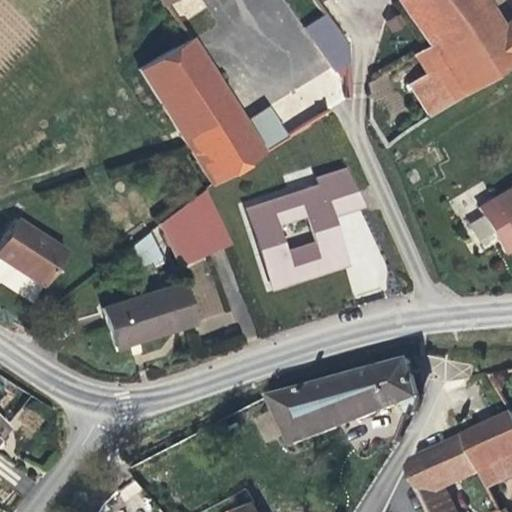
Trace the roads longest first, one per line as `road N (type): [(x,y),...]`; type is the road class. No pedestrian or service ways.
road 1 (residential): [(511,314),(373,328),(125,405),(99,402)]
road 2 (residential): [(376,511),(446,368)]
road 3 (residential): [(41,511),(77,463),(99,402)]
